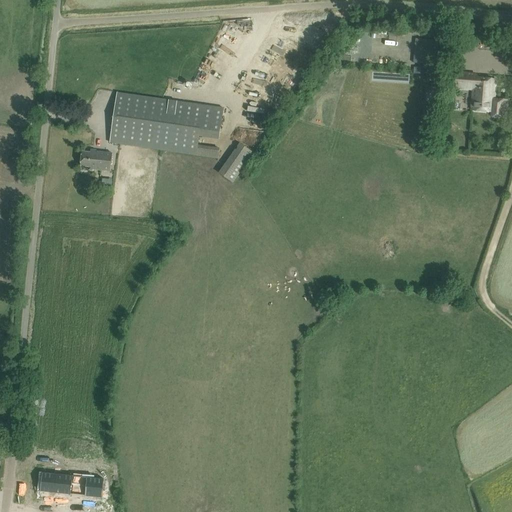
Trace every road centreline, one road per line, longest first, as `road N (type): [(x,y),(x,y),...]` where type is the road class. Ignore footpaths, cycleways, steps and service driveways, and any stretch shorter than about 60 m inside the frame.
road 1 (unclassified): [(55,24),(335,4),(511,20)]
road 2 (unclassified): [(13,447),(55,24)]
road 3 (track): [(511,191),(482,282),(486,302),(511,325)]
